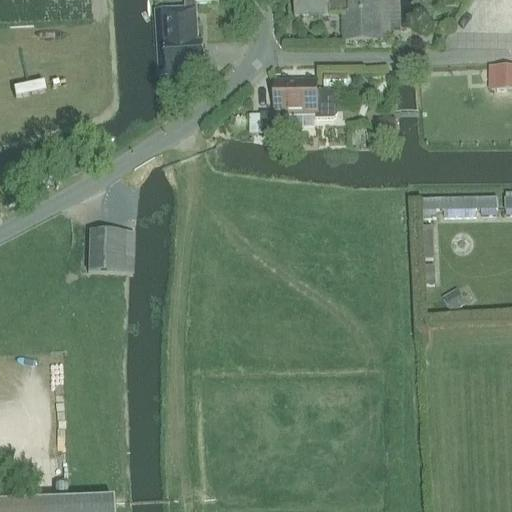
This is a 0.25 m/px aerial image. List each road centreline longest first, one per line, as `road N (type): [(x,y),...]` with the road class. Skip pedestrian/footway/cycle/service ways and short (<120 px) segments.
road 1 (unclassified): [(0,234),(203,112),(257,59)]
road 2 (unclassified): [(511,57),(257,59)]
